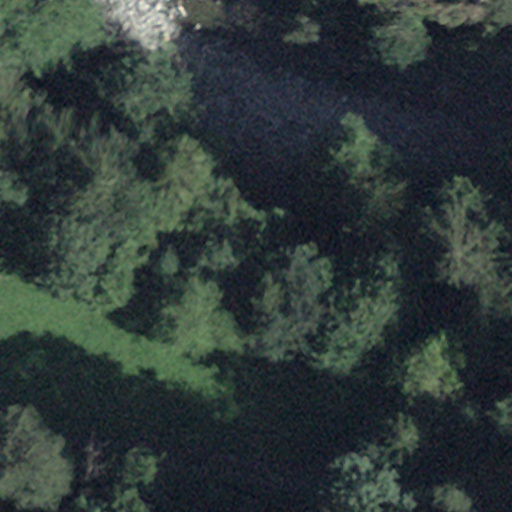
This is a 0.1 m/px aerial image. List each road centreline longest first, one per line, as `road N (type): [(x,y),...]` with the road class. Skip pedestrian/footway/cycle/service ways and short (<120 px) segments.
road 1 (track): [(0,442),(190,452),(381,493),(511,507)]
road 2 (track): [(253,466),(411,414),(511,393)]
